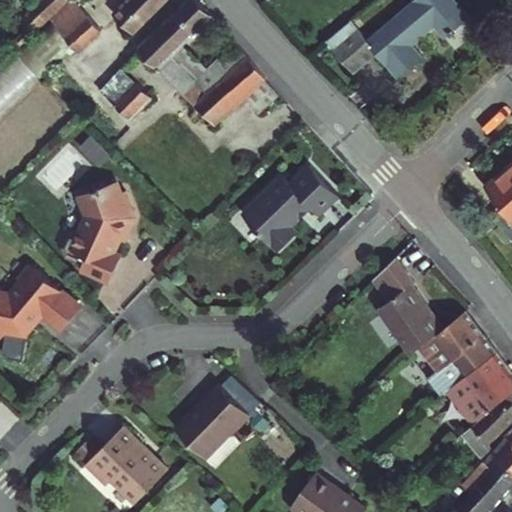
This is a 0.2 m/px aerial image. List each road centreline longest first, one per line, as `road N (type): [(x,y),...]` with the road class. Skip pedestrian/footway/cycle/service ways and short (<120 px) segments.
road 1 (residential): [(414,199),(278,327),(146,342),(0,489)]
road 2 (residential): [(233,0),(404,188)]
road 3 (residential): [(414,199),(511,317)]
road 4 (residential): [(511,88),(404,188)]
